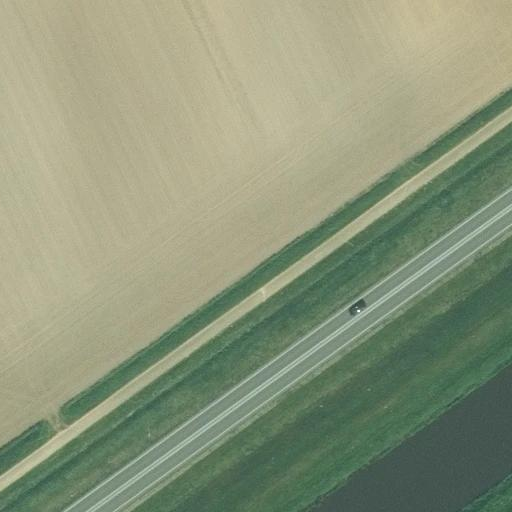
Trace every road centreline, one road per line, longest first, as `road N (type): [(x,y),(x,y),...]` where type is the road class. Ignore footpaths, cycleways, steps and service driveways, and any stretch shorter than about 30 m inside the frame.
road 1 (unclassified): [(0,482),(511,113)]
road 2 (trunk): [(88,511),(511,205)]
